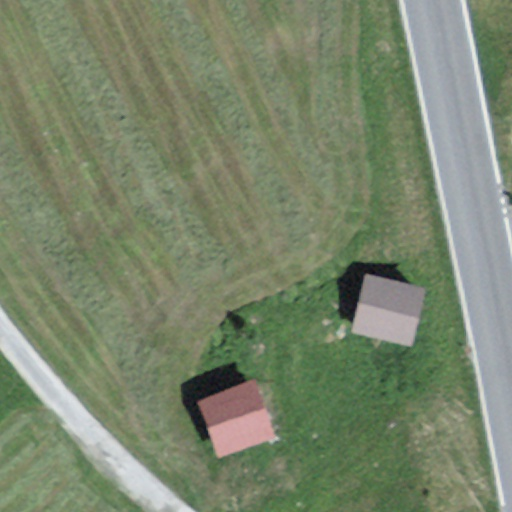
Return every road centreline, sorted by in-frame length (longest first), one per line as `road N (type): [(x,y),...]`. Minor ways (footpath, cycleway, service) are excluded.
road 1 (tertiary): [(433,0),(511,381)]
road 2 (track): [(0,326),(108,456),(171,511)]
